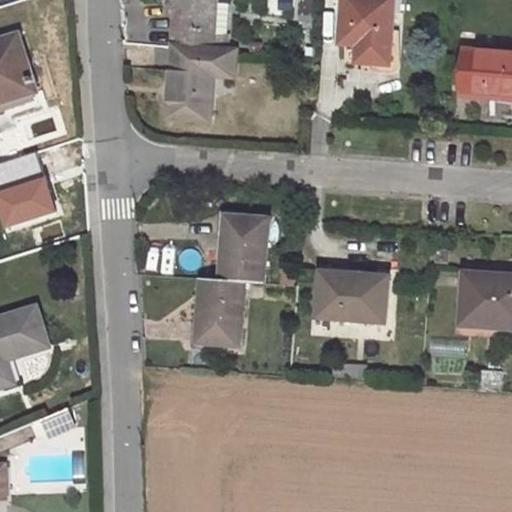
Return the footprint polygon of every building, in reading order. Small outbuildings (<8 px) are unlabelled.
[(216,0),(175,0),(172,46),(179,47),(229,51),(231,34),(227,34),(213,32),(216,3),(216,0)] [(314,0),(300,0),(299,14),(313,15),(314,0)] [(391,64),(395,0),(345,0),(342,44),(368,45),(367,62),(391,64)] [(213,32),(227,34),(229,4),(216,3),(213,32)] [(18,36),(0,41),(0,104),(36,93),(18,36)] [(172,70),(169,117),(209,120),(213,76),(236,77),(238,51),(229,51),(179,47),(177,71),(172,70)] [(511,53),(465,50),(461,95),(491,97),(492,92),(511,93),(511,53)] [(269,218),(226,215),(221,279),(245,281),(264,282),(269,218)] [(357,282),(322,279),(319,317),(386,322),(390,277),(358,275),(357,282)] [(510,281),(467,277),(463,325),(511,328),(511,276),(510,277),(510,281)] [(202,278),(197,341),(240,345),(245,281),(221,279),(202,278)] [(0,387),(6,386),(0,366),(0,362),(7,360),(49,347),(37,307),(0,319),(0,387)] [(0,362),(0,366),(6,386),(14,383),(7,360),(0,362)] [(368,365),(334,363),(333,376),(367,378),(368,365)] [(503,372),(479,371),(477,385),(501,386),(503,372)] [(66,411),(42,421),(49,439),(73,429),(66,411)]
